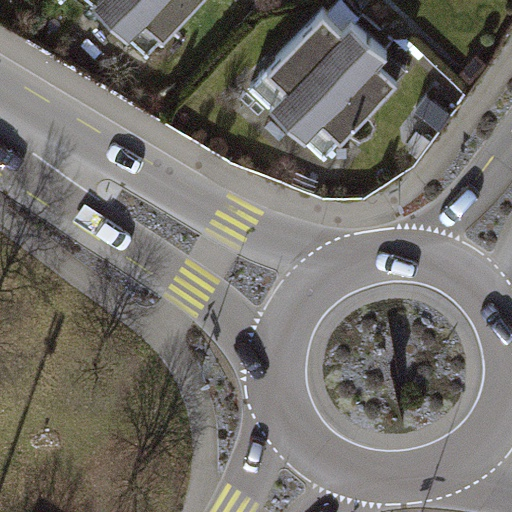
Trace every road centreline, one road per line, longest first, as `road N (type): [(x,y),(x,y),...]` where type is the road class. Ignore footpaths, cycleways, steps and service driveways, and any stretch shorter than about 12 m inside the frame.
road 1 (secondary): [(0,122),(297,306)]
road 2 (secondary): [(315,456),(350,479),(417,486),(449,475),(497,430)]
road 3 (secondary): [(297,306),(279,349),(279,388),(293,428),(315,456)]
road 4 (unclassified): [(511,156),(451,225),(404,253)]
road 5 (secondary): [(404,253),(338,267),(297,306)]
